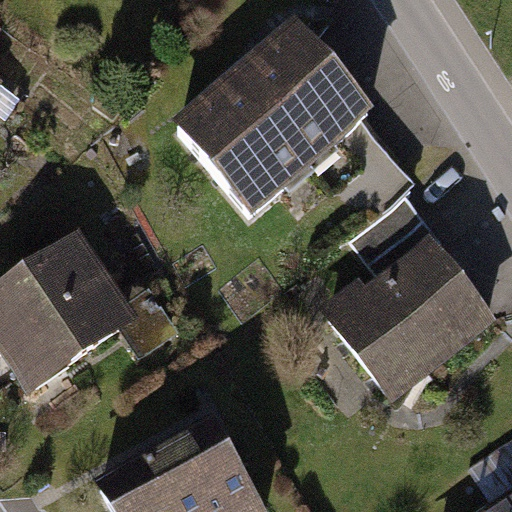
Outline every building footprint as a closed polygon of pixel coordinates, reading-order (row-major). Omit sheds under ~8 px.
[(294,27),(177,127),(218,175),(256,220),(307,177),(366,129),(374,120),(336,76),(294,27)] [(0,139),(28,101),(0,81),(0,139)] [(307,177),(357,239),(406,199),(416,191),(366,129),(307,177)] [(357,239),(352,244),(388,288),(435,252),(443,247),(406,199),(357,239)] [(388,288),(336,322),(393,408),(495,340),(435,252),(388,288)] [(102,267),(8,323),(60,409),(154,352),(102,267)] [(266,511),(225,445),(132,502),(137,511),(266,511)] [(511,511),(511,501),(494,511),(511,511)]
